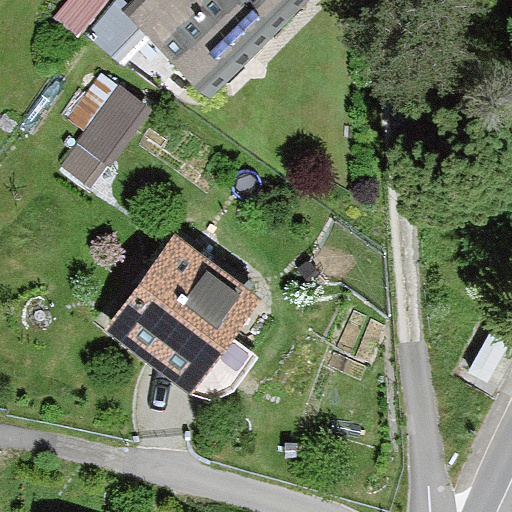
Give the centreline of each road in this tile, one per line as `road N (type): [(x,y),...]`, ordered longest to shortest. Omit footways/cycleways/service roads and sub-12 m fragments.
road 1 (residential): [(429,511),(392,0)]
road 2 (residential): [(307,511),(172,473),(160,409)]
